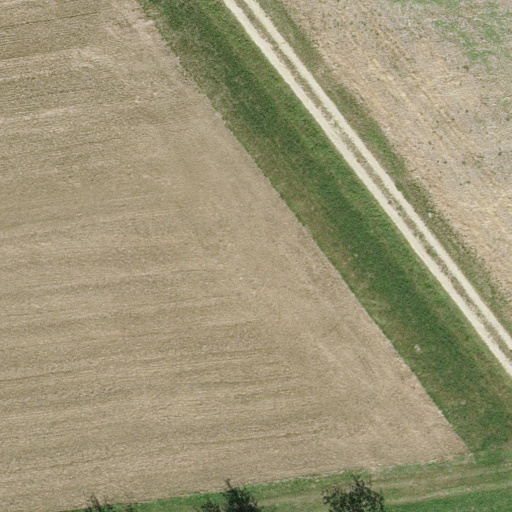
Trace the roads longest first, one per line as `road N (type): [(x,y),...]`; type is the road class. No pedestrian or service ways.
road 1 (track): [(234,0),(511,359)]
road 2 (track): [(169,511),(511,461)]
